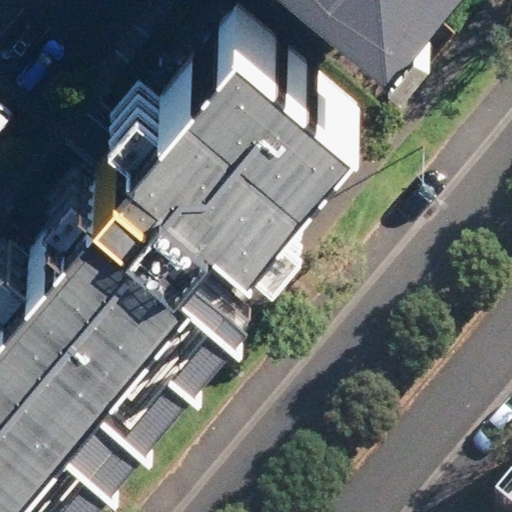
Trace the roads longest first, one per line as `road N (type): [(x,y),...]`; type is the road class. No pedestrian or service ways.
road 1 (tertiary): [(209,511),(511,149)]
road 2 (tertiary): [(511,339),(363,511)]
